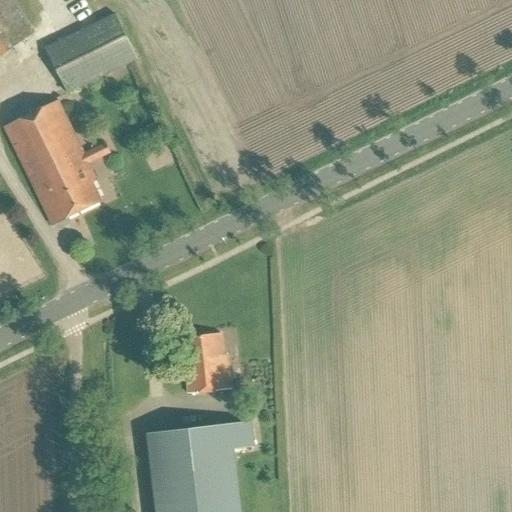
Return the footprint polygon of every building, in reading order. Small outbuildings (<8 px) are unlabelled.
[(0,0),(0,58),(8,53),(36,34),(13,0),(0,0)] [(139,59),(116,15),(47,50),(70,94),(139,59)] [(89,165),(110,155),(106,146),(84,156),(58,102),(4,128),(52,227),(103,203),(93,183),(96,181),(89,165)] [(224,330),(184,334),(190,393),(233,388),(230,353),(226,354),(224,330)] [(230,427),(150,436),(158,511),(239,511),(232,448),(252,445),(249,425),(230,427)]
